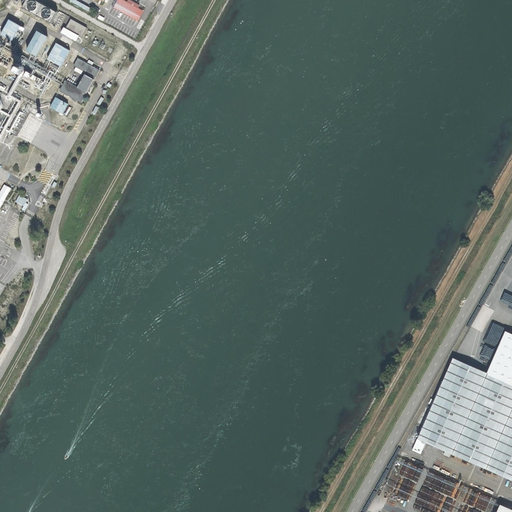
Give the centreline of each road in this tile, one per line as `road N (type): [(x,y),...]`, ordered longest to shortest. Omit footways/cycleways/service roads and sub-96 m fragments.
road 1 (track): [(216,0),(0,391)]
road 2 (unclassified): [(0,373),(34,305),(67,189),(172,0)]
road 3 (unclassified): [(351,511),(511,225)]
